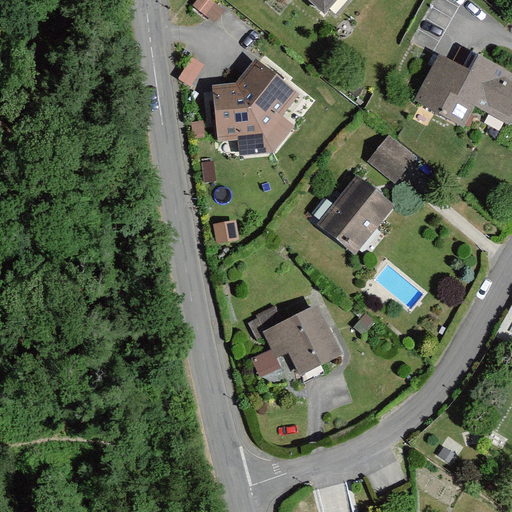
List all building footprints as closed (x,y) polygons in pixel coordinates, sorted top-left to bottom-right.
[(195,0),(189,8),(211,25),(221,13),(203,0),(195,0)] [(293,0),(313,18),(330,0),(293,0)] [(434,55),(408,104),(458,131),(470,110),(503,127),(511,110),(511,78),(467,55),(459,69),(434,55)] [(250,60),(230,88),(269,156),(289,129),(276,116),(294,95),(250,60)] [(269,156),(230,88),(204,85),(209,143),(237,146),(236,158),(269,156)] [(386,144),(367,169),(394,190),(413,166),(386,144)] [(304,221),(314,230),(349,258),(389,209),(355,181),(328,211),(321,204),(304,221)] [(285,356),(294,376),(331,360),(310,313),(254,337),(262,355),(243,364),(253,387),(279,376),(273,361),(285,356)]
